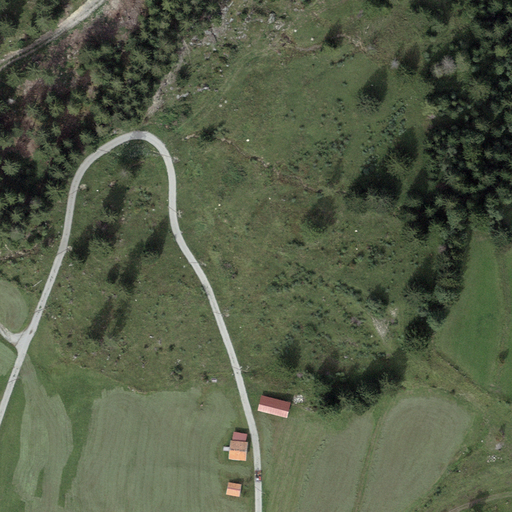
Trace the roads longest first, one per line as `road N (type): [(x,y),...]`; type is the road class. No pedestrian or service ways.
road 1 (track): [(260,511),(260,453),(240,377),(209,289),(177,230),(167,153),(152,139),(118,140),(79,177),(61,256),(27,342),(12,341),(0,325)]
road 2 (track): [(0,69),(100,0)]
